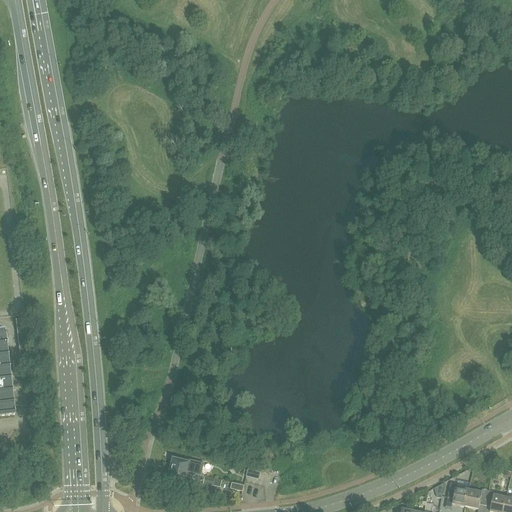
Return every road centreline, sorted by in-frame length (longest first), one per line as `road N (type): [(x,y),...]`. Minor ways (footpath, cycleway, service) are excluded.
road 1 (secondary): [(11,0),(61,308),(75,511)]
road 2 (secondary): [(99,511),(85,300),(36,0)]
road 3 (secondary): [(306,511),(407,475),(511,418)]
